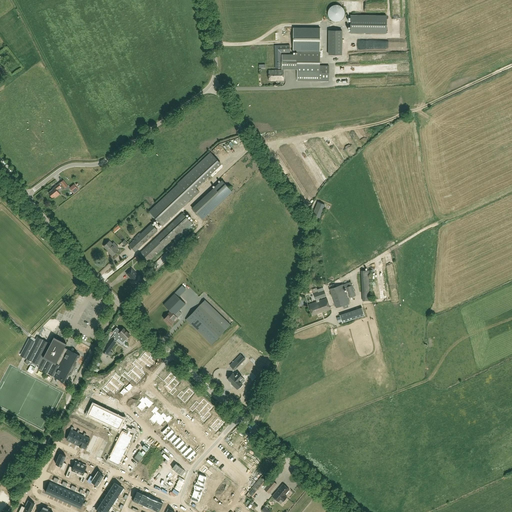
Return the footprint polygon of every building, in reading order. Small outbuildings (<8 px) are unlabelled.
[(343,7),(342,6),(341,6),(340,5),(339,5),(338,4),(337,4),(336,4),(335,5),(334,5),(333,5),(332,6),(331,6),(330,7),(330,8),(329,9),(329,10),(328,10),(328,11),(328,12),(328,13),(328,14),(328,15),(329,16),(329,17),(330,18),(330,19),(331,19),(332,20),(333,21),(334,21),(335,21),(336,21),(337,21),(338,21),(339,21),(340,21),(341,20),(342,19),(343,19),(343,18),(344,18),(344,17),(344,16),(345,16),(345,15),(345,14),(345,13),(345,12),(345,11),(345,10),(344,10),(344,9),(344,8),(343,8),(343,7)] [(386,33),(386,16),(350,15),(350,33),(386,33)] [(319,66),(320,28),(293,28),(293,51),(297,51),(297,55),(282,56),(282,62),(297,62),(297,64),(290,64),(290,63),(282,63),(282,69),(285,69),(297,69),(297,81),(329,81),(329,66),(319,66)] [(328,55),(341,55),(342,31),(329,30),(328,55)] [(290,52),(290,45),(275,45),(275,68),(281,68),(281,53),(290,52)] [(283,80),(283,70),(269,70),(269,80),(283,80)] [(178,184),(149,211),(162,225),(191,198),(199,191),(196,188),(221,164),(211,153),(178,184)] [(328,162),(325,169),(331,172),(334,165),(328,162)] [(314,167),(310,170),(314,176),(318,173),(314,167)] [(203,220),(232,192),(221,180),(192,208),(203,220)] [(59,193),(56,190),(61,187),(58,184),(52,189),(48,193),(52,198),(59,193)] [(74,184),(70,188),(74,194),(79,190),(74,184)] [(311,215),(319,218),(325,204),(317,201),(311,215)] [(147,263),(191,221),(182,213),(139,254),(147,263)] [(135,251),(157,230),(151,223),(129,244),(135,251)] [(109,241),(103,246),(112,256),(118,250),(117,249),(115,247),(117,245),(114,242),(112,244),(109,241)] [(154,272),(171,257),(166,252),(149,267),(154,272)] [(142,260),(137,255),(134,258),(139,263),(142,260)] [(143,280),(139,275),(138,276),(131,268),(126,273),(132,279),(133,280),(131,282),(132,283),(132,284),(133,286),(135,286),(136,287),(143,280)] [(370,300),(369,270),(361,271),(362,301),(370,300)] [(349,303),(344,288),(346,287),(350,297),(355,296),(350,282),(329,289),(336,308),(343,305),(344,309),(348,307),(347,304),(349,303)] [(194,289),(186,292),(190,300),(197,297),(194,289)] [(309,304),(313,316),(317,314),(320,313),(322,312),(331,309),(327,298),(319,301),(318,299),(326,296),(324,289),(313,293),(316,300),(316,302),(309,304)] [(174,293),(163,304),(170,311),(167,314),(168,315),(164,319),(170,325),(174,321),(177,318),(177,317),(181,314),(178,311),(185,303),(174,293)] [(207,296),(202,302),(230,330),(236,324),(207,296)] [(225,330),(199,305),(185,320),(211,344),(225,330)] [(364,315),(362,307),(340,315),(340,316),(342,321),(342,323),(364,315)] [(109,341),(102,350),(107,354),(116,341),(118,338),(120,341),(121,340),(123,342),(126,339),(130,335),(123,328),(120,331),(117,327),(113,332),(114,333),(114,334),(111,337),(109,341)] [(76,363),(80,356),(81,356),(64,347),(66,344),(54,337),(53,339),(52,341),(50,345),(37,338),(34,342),(29,339),(20,355),(39,365),(38,368),(67,383),(66,382),(70,375),(71,375),(70,375),(76,363),(77,364),(77,363),(76,363)] [(146,355),(141,360),(150,367),(152,364),(153,365),(155,362),(152,359),(149,357),(151,354),(146,350),(144,353),(146,355)] [(234,370),(239,365),(243,361),(245,359),(241,354),(239,356),(230,365),(234,370)] [(136,367),(132,371),(141,379),(145,374),(140,370),(143,367),(135,360),(132,363),(136,367)] [(125,372),(122,375),(129,382),(132,379),(137,384),(141,379),(132,371),(128,375),(125,372)] [(171,373),(164,381),(168,385),(174,379),(175,377),(171,373)] [(229,378),(228,379),(230,382),(231,381),(235,384),(234,385),(237,388),(239,387),(240,388),(243,385),(242,384),(242,383),(239,380),(242,377),(238,373),(236,375),(233,373),(228,378),(229,378)] [(115,378),(111,383),(119,390),(123,385),(118,381),(120,378),(115,374),(113,377),(115,378)] [(168,385),(167,386),(172,390),(170,392),(172,395),(177,390),(174,388),(179,383),(174,379),(168,385)] [(105,386),(103,389),(108,393),(110,390),(115,395),(119,390),(111,383),(107,388),(105,386)] [(182,391),(177,396),(180,398),(182,397),(186,401),(194,393),(189,388),(184,394),(182,391)] [(141,402),(137,407),(142,411),(146,406),(149,408),(153,403),(150,401),(149,403),(142,397),(139,401),(141,402)] [(196,401),(190,409),(193,411),(196,408),(200,411),(208,403),(203,399),(199,404),(196,401)] [(208,403),(200,411),(204,415),(201,419),(204,422),(211,414),(208,412),(212,407),(208,403)] [(93,404),(88,414),(119,429),(119,428),(123,420),(124,419),(93,404)] [(154,414),(150,419),(155,423),(156,422),(161,415),(157,411),(158,409),(156,407),(151,411),(154,414)] [(161,415),(156,422),(160,426),(165,420),(167,423),(172,418),(169,416),(167,418),(162,414),(161,415)] [(218,418),(210,426),(216,431),(218,428),(218,429),(221,426),(224,422),(221,420),(220,421),(218,418)] [(110,457),(110,458),(120,462),(133,435),(135,430),(130,428),(131,426),(123,420),(119,428),(123,430),(123,431),(110,457)] [(167,426),(161,432),(165,436),(165,437),(171,430),(167,426)] [(71,429),(66,439),(73,442),(77,432),(72,430),(74,427),(72,427),(71,429)] [(77,432),(73,442),(79,445),(84,435),(83,435),(79,433),(80,430),(78,430),(77,432)] [(171,430),(165,437),(168,440),(175,434),(171,430)] [(79,445),(78,446),(82,448),(83,447),(86,448),(90,439),(85,436),(86,433),(84,433),(83,435),(84,435),(79,445)] [(175,434),(168,440),(169,440),(170,442),(172,443),(172,444),(178,438),(175,434)] [(178,438),(172,444),(174,446),(176,447),(182,441),(178,438)] [(182,441),(176,447),(178,449),(179,451),(185,445),(182,441)] [(226,444),(224,446),(232,453),(236,449),(230,443),(227,445),(226,444)] [(185,445),(179,451),(182,453),(182,454),(182,455),(189,448),(185,445)] [(224,446),(221,450),(229,457),(232,453),(224,446)] [(189,448),(182,455),(186,458),(192,452),(189,448)] [(220,453),(218,455),(225,461),(229,457),(221,450),(219,452),(220,453)] [(255,451),(248,459),(253,463),(260,455),(255,451)] [(192,452),(186,458),(186,459),(186,458),(190,462),(196,456),(192,452)] [(60,453),(56,464),(62,466),(61,468),(64,470),(66,464),(63,462),(66,456),(60,453)] [(260,455),(253,463),(259,467),(265,459),(260,455)] [(214,457),(209,463),(214,467),(212,469),(216,474),(219,471),(217,470),(222,464),(214,457)] [(70,466),(65,476),(69,478),(71,472),(76,474),(77,474),(81,463),(75,461),(73,467),(70,466)] [(76,474),(76,475),(81,477),(80,481),(84,482),(87,473),(84,472),(87,466),(81,463),(77,474),(76,474)] [(91,476),(87,481),(90,483),(90,484),(96,488),(103,476),(100,474),(101,473),(98,471),(95,475),(93,478),(91,476)] [(196,482),(194,485),(204,489),(204,484),(207,477),(199,474),(197,482),(196,482)] [(237,479),(233,484),(242,490),(245,485),(237,479)] [(269,493),(276,484),(272,480),(264,489),(269,493)] [(49,482),(45,492),(50,494),(54,484),(49,482)] [(115,482),(111,487),(119,493),(121,494),(124,489),(115,482)] [(54,484),(50,494),(54,496),(58,486),(54,484)] [(233,484),(230,489),(238,495),(242,490),(233,484)] [(284,495),(289,489),(283,484),(273,496),(281,503),(286,497),(284,495)] [(194,490),(191,499),(198,502),(201,492),(202,492),(204,489),(194,485),(194,490)] [(58,486),(54,496),(58,498),(63,488),(58,486)] [(111,487),(108,492),(117,497),(119,493),(111,487)] [(63,488),(58,498),(63,500),(67,490),(63,488)] [(230,489),(226,493),(235,499),(238,495),(230,489)] [(67,490),(63,500),(67,501),(72,492),(67,490)] [(72,492),(67,501),(72,503),(76,494),(72,492)] [(108,492),(105,496),(114,502),(113,502),(115,503),(118,498),(117,497),(108,492)] [(137,492),(133,501),(138,504),(139,502),(138,502),(142,494),(137,492)] [(226,493),(223,498),(231,504),(235,499),(226,493)] [(76,494),(72,503),(76,505),(80,496),(76,494)] [(142,494),(138,502),(139,502),(143,505),(147,496),(142,494)] [(80,496),(76,505),(81,507),(85,498),(80,496)] [(105,496),(103,501),(111,506),(113,502),(114,502),(105,496)] [(143,505),(142,507),(148,509),(149,507),(148,507),(152,498),(147,496),(143,505)] [(152,498),(148,507),(149,507),(153,509),(157,501),(152,498)] [(223,498),(220,503),(228,509),(231,504),(223,498)] [(22,506),(18,511),(23,511),(25,511),(30,511),(35,504),(28,501),(25,507),(22,506)] [(103,501),(100,506),(108,511),(111,506),(103,501)] [(157,501),(153,509),(159,511),(162,503),(157,501)] [(213,508),(209,511),(219,511),(221,509),(213,503),(210,506),(213,508)]
